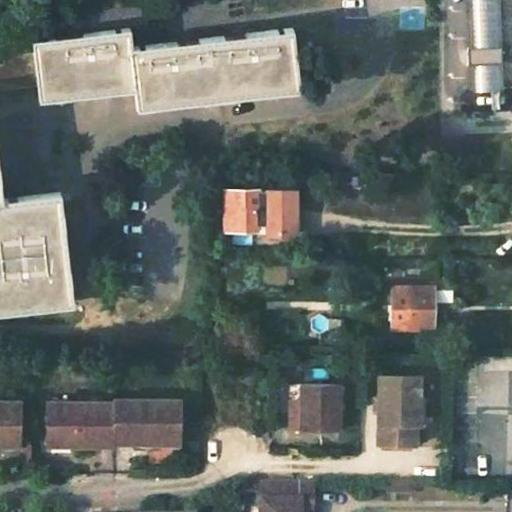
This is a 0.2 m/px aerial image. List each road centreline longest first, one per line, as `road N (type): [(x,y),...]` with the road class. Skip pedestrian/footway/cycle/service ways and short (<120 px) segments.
road 1 (track): [(190,485),(241,465),(414,467)]
road 2 (unknown): [(511,103),(481,104),(469,95),(462,68),(469,0)]
